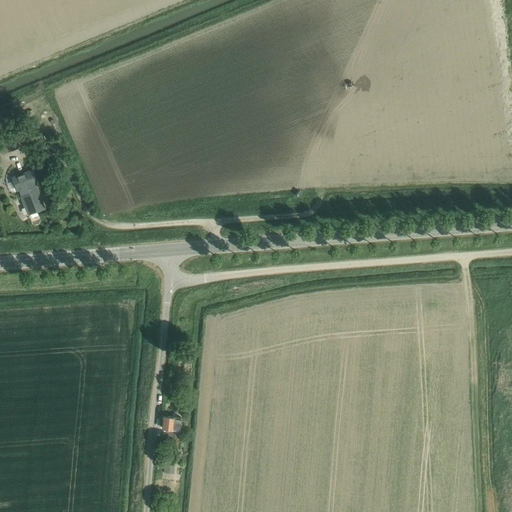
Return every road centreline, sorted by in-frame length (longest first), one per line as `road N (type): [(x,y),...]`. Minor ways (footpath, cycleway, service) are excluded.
road 1 (residential): [(168,285),(511,253)]
road 2 (tertiary): [(511,225),(169,250)]
road 3 (unclassified): [(146,511),(168,285)]
road 4 (tertiary): [(169,250),(0,263)]
